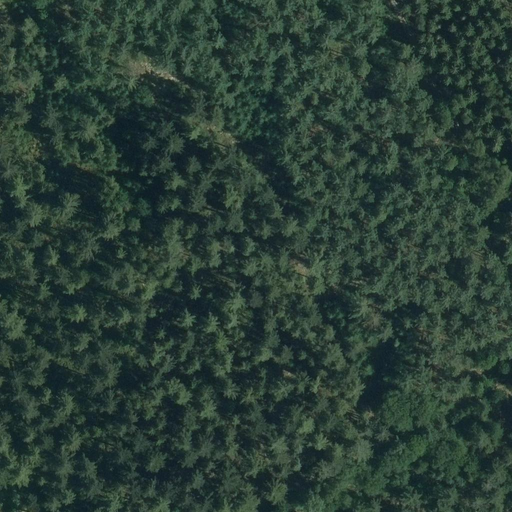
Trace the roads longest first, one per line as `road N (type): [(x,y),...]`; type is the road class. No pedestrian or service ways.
road 1 (track): [(511,379),(241,511)]
road 2 (track): [(393,0),(511,229)]
